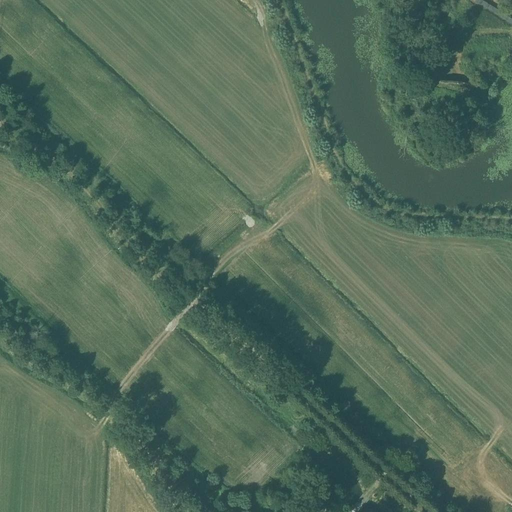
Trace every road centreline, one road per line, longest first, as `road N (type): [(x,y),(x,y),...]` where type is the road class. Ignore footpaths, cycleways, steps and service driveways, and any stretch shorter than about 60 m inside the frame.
road 1 (track): [(256,0),(318,174),(312,195),(216,268),(161,336),(256,426),(266,469),(304,501)]
road 2 (track): [(242,215),(467,441),(511,503)]
road 3 (track): [(161,336),(100,426),(95,511)]
road 4 (track): [(119,389),(245,511)]
